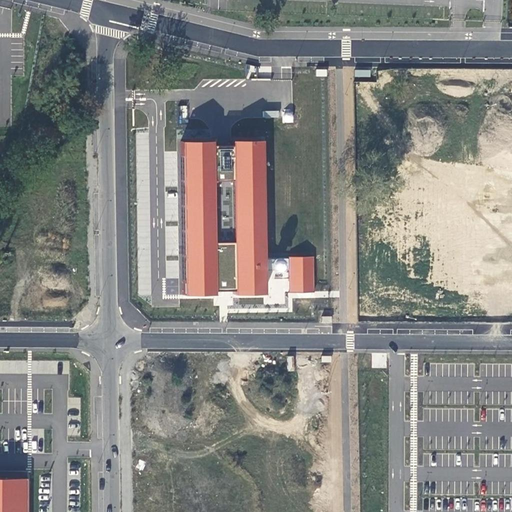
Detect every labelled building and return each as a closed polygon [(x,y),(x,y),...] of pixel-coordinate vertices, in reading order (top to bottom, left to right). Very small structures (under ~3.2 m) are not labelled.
[(423,18),(424,6),(341,2),(341,3),(298,1),(297,12),(423,18)] [(283,113),(283,122),(293,122),(293,113),(283,113)] [(176,159),(180,297),(262,294),(257,145),(176,148),(176,159)] [(222,385),(180,385),(180,490),(224,489),(223,441),(255,440),(255,490),(298,490),(296,384),(253,384),(254,416),(222,417),(222,385)] [(0,511),(26,511),(27,479),(0,478),(0,511)]
